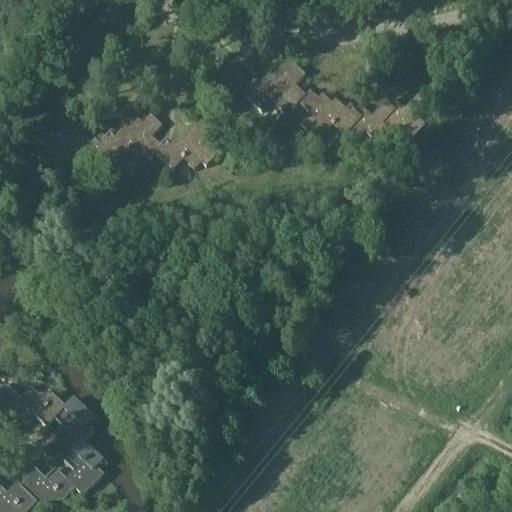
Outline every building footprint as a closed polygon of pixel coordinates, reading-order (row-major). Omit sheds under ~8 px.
[(306,99),(305,99),(295,89),(305,78),(294,67),(286,76),(281,72),(273,81),(269,77),(257,91),(253,88),(243,98),(262,115),(272,104),(283,115),(290,108),(294,112),(299,106),(306,99)] [(310,94),(305,99),(306,99),(299,106),(310,116),(300,127),(312,138),(316,134),(323,140),(334,129),(345,140),(348,136),(348,135),(361,121),(354,116),(355,115),(351,112),(348,115),(335,102),(331,106),(322,97),(318,102),(310,94)] [(394,101),(388,107),(395,114),(382,128),(391,137),(399,128),(413,141),(425,129),(416,120),(429,106),(419,97),(405,112),(394,101)] [(380,149),(391,137),(382,128),(395,114),(388,107),(386,104),(372,119),(360,109),(355,115),(354,116),(361,121),(348,135),(348,136),(358,145),(366,136),(380,149)] [(151,163),(156,158),(162,151),(162,150),(152,141),(162,130),(150,118),(142,127),(138,123),(129,132),(125,128),(113,141),(110,138),(107,142),(101,149),(115,162),(114,163),(118,166),(128,155),(140,166),(146,159),(151,163)] [(206,171),(218,158),(207,148),(218,138),(206,126),(198,135),(194,131),(185,140),(181,137),(168,150),(166,147),(162,150),(162,151),(156,158),(173,174),(184,163),(195,174),(202,167),(206,171)] [(63,158),(71,166),(80,156),(66,143),(73,136),(67,130),(56,141),(41,127),(32,137),(45,150),(37,159),(50,172),(63,158)] [(80,156),(71,166),(84,178),(97,164),(105,172),(114,163),(115,162),(101,149),(107,142),(101,136),(90,147),(75,133),(73,136),(66,143),(80,156)] [(135,281),(135,279),(132,278),(128,288),(137,292),(141,284),(135,281)] [(0,412),(2,414),(0,416),(0,419),(3,422),(11,413),(21,401),(9,389),(0,389),(0,412)] [(21,401),(11,413),(28,429),(40,416),(46,422),(43,426),(47,430),(55,421),(65,409),(53,397),(39,397),(31,390),(21,401)] [(65,409),(55,421),(58,424),(62,420),(68,426),(56,439),(73,455),(84,444),(95,434),(86,426),(86,412),(73,400),(65,409)] [(73,455),(64,464),(68,468),(72,464),(78,470),(67,482),(66,482),(76,492),(75,492),(83,500),(104,477),(96,470),(96,456),(84,444),(73,455)] [(28,464),(18,474),(28,483),(21,490),(21,491),(37,506),(36,506),(42,511),(50,505),(64,504),(75,492),(76,492),(66,482),(67,482),(56,472),(52,476),(56,479),(50,486),(37,474),(28,464)] [(0,511),(30,511),(36,506),(37,506),(21,491),(21,490),(17,486),(13,490),(17,494),(11,500),(0,489),(0,511)]
